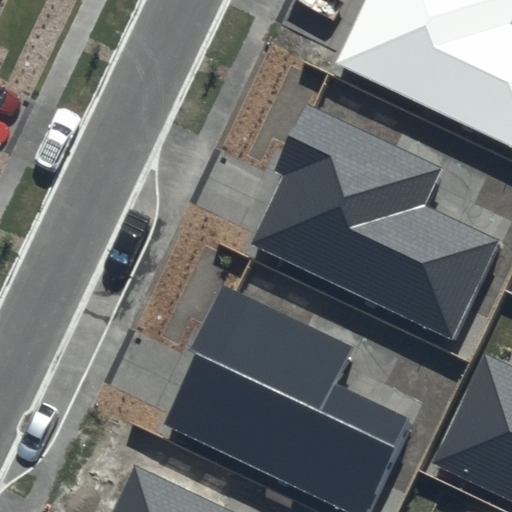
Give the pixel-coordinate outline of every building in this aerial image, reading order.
[(511,22),(511,0),(365,0),(335,64),(511,147),(511,23),(511,22)] [(443,167),(308,103),(274,172),(282,176),(248,245),(451,342),(499,240),(425,205),(443,167)] [(357,346),(222,281),(189,351),(196,354),(163,424),(348,511),(368,511),(414,419),(339,383),(357,346)] [(511,366),(486,354),(433,462),(511,499),(511,366)] [(238,511),(137,464),(113,511),(238,511)]
